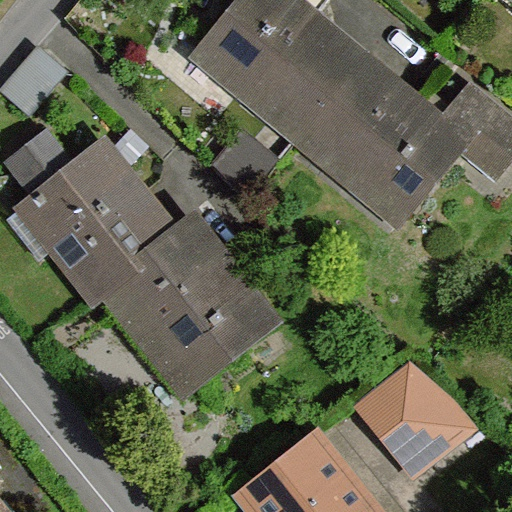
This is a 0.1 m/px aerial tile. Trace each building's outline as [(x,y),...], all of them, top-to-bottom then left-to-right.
[(332,32),(292,0),(247,0),(211,45),(252,82),(242,93),(301,139),(356,71),(324,44),(332,32)] [(69,70),(40,45),(2,89),(33,114),(69,70)] [(392,101),(356,71),(301,139),(358,189),(369,176),(411,212),(463,147),(468,141),(448,125),(409,95),(401,88),(392,101)] [(511,122),(474,93),(448,125),(468,141),(463,147),(500,177),(511,161),(511,122)] [(11,170),(37,202),(77,170),(51,137),(11,170)] [(144,194),(107,146),(77,170),(37,202),(69,242),(57,251),(96,301),(108,291),(178,236),(144,194)] [(185,231),(178,236),(108,291),(155,352),(167,342),(201,384),(277,325),(239,277),(224,257),(211,266),(185,231)] [(446,414),(413,371),(364,408),(408,464),(447,435),(456,446),(473,430),(455,406),(446,414)] [(375,511),(320,442),(250,499),(260,511),(375,511)]
